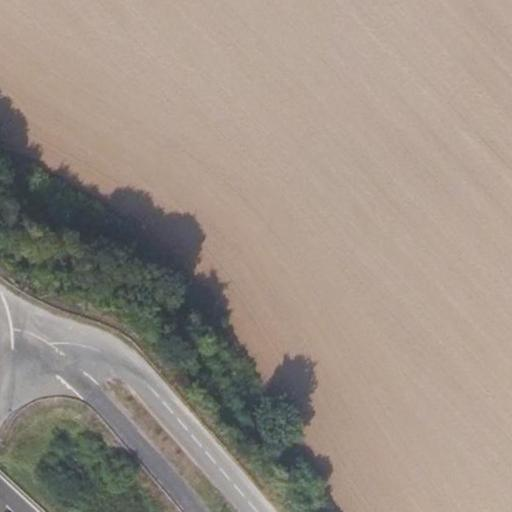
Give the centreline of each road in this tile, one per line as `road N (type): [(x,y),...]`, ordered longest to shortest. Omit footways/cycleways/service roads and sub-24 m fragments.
road 1 (unclassified): [(126,369),(256,511)]
road 2 (trunk): [(194,511),(67,371)]
road 3 (unclassified): [(126,369),(77,338),(0,313)]
